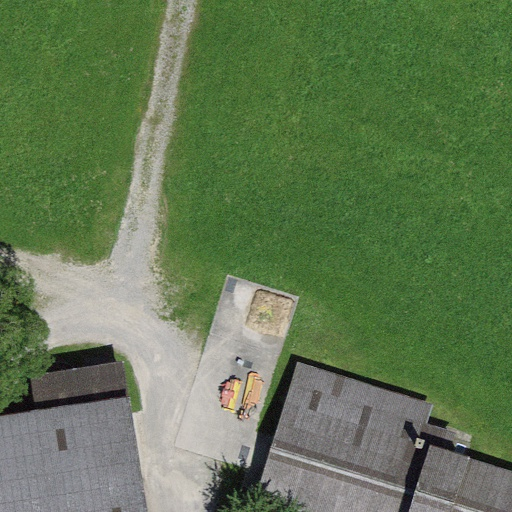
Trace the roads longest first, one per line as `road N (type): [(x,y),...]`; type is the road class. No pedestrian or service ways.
road 1 (track): [(226,511),(146,338),(120,326),(0,349)]
road 2 (track): [(182,0),(120,326)]
